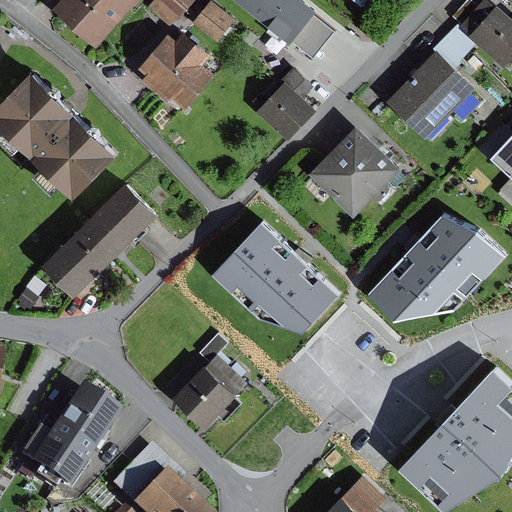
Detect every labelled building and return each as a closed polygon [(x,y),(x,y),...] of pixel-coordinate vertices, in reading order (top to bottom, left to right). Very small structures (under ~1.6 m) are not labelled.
[(140,0),(61,0),(57,5),(102,44),(140,0)] [(194,0),(155,0),(150,6),(173,25),(194,0)] [(238,18),(215,0),(212,0),(196,21),(220,40),(238,18)] [(318,8),(307,0),(238,0),(292,41),(294,39),(315,12),(318,8)] [(463,23),(479,5),(473,0),(467,0),(454,15),(461,20),(463,23)] [(511,11),(502,2),(500,4),(495,0),(483,0),(479,5),(463,23),(475,33),(473,35),(480,40),(508,65),(511,60),(511,11)] [(336,29),(315,12),(294,39),(315,56),(336,29)] [(437,46),(440,48),(457,65),(480,40),(473,35),(475,33),(463,23),(461,20),(437,46)] [(215,51),(187,28),(180,36),(171,30),(141,66),(149,72),(145,77),(171,98),(176,93),(190,104),(216,72),(205,63),(215,51)] [(440,48),(392,99),(429,133),(453,108),(466,119),(483,101),(473,91),(478,85),(457,65),(440,48)] [(288,80),(305,96),(316,85),(294,64),(283,76),(288,80)] [(124,150),(37,66),(0,104),(0,115),(81,194),(124,150)] [(305,96),(288,80),(260,110),(291,139),(319,109),(305,96)] [(362,122),(313,171),(356,213),(373,195),(378,200),(383,199),(392,190),(394,184),(390,180),(405,164),(362,122)] [(511,138),(496,156),(511,170),(511,138)] [(131,180),(84,224),(115,256),(161,211),(131,180)] [(418,243),(373,291),(402,315),(460,307),(510,250),(485,224),(447,209),(418,243)] [(309,327),(345,289),(305,252),(267,217),(216,269),(266,317),(309,327)] [(115,256),(84,224),(47,260),(78,292),(115,256)] [(35,275),(27,287),(40,296),(49,284),(35,275)] [(27,287),(19,298),(32,308),(40,296),(27,287)] [(212,361),(221,352),(230,341),(219,332),(201,351),(212,361)] [(212,361),(179,396),(209,424),(251,380),(221,352),(212,361)] [(453,415),(407,467),(451,506),(508,470),(511,463),(511,372),(500,361),(453,415)] [(82,383),(58,419),(98,445),(121,408),(82,383)] [(98,445),(58,419),(50,431),(39,425),(22,453),(32,459),(30,463),(71,488),(98,445)] [(112,483),(133,503),(166,469),(172,462),(151,442),(112,483)] [(211,511),(166,469),(133,503),(142,511),(211,511)] [(365,473),(346,493),(366,511),(383,511),(378,507),(389,496),(365,473)] [(55,487),(48,498),(53,503),(73,499),(55,487)] [(344,491),(324,511),(366,511),(346,493),(344,491)]
